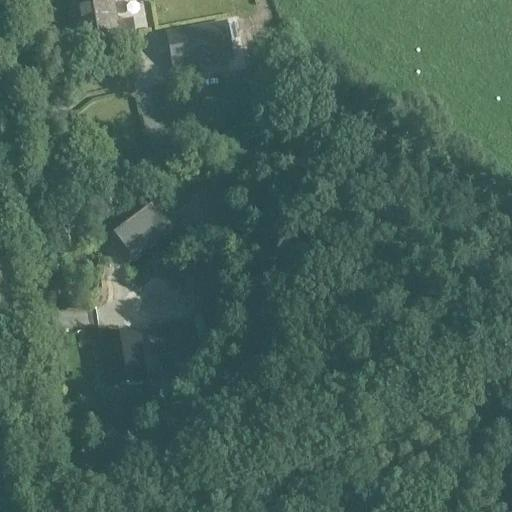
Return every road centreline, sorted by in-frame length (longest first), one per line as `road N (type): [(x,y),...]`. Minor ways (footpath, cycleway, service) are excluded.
road 1 (track): [(511,366),(163,511)]
road 2 (tertiary): [(42,511),(0,223)]
